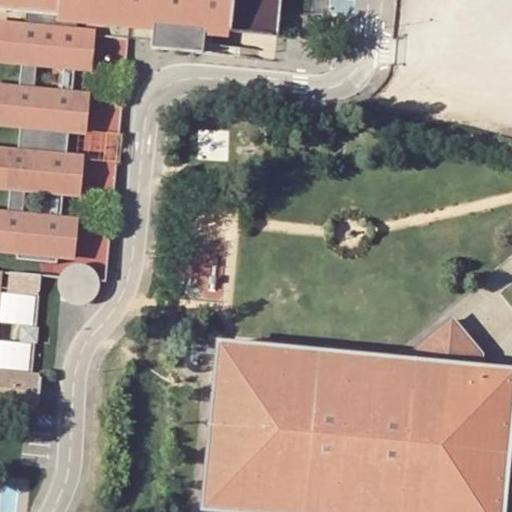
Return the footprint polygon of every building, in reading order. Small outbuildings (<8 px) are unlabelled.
[(0,0),(0,8),(28,11),(57,14),(57,21),(76,22),(152,29),(153,22),(205,27),(204,35),(214,36),(229,37),(229,30),(232,0),(0,0)] [(232,0),(229,30),(276,34),(278,7),(279,0),(232,0)] [(28,11),(27,23),(75,27),(76,22),(57,21),(57,14),(28,11)] [(0,20),(0,61),(21,63),(36,65),(93,70),(96,35),(97,29),(75,27),(27,23),(0,20)] [(205,27),(153,22),(152,29),(151,39),(150,48),(202,53),(204,35),(205,27)] [(214,43),(214,36),(204,35),(202,53),(258,59),(259,48),(214,43)] [(21,63),(19,86),(34,87),(36,65),(21,63)] [(0,84),(0,125),(20,127),(68,131),(86,133),(90,92),(34,87),(19,86),(0,84)] [(20,127),(18,149),(66,153),(68,131),(20,127)] [(0,147),(0,187),(10,189),(26,190),(81,195),(85,154),(66,153),(18,149),(0,147)] [(10,189),(8,212),(24,214),(26,190),(10,189)] [(0,211),(0,252),(76,259),(79,218),(24,214),(8,212),(0,211)] [(92,301),(97,296),(100,290),(101,284),(100,281),(100,277),(96,271),(92,267),(85,264),(78,263),(71,265),(64,269),(60,275),(60,277),(58,282),(59,289),(62,296),(67,301),(73,304),(80,305),(86,304),(92,301)] [(0,405),(29,408),(32,373),(0,369),(0,322),(4,270),(0,269),(0,405)] [(9,271),(7,289),(39,292),(41,274),(9,271)] [(511,428),(507,418),(511,375),(477,371),(479,355),(451,320),(412,351),(411,364),(214,345),(197,511),(498,511),(500,498),(511,484),(511,428)] [(40,373),(32,373),(29,408),(37,408),(40,373)]
